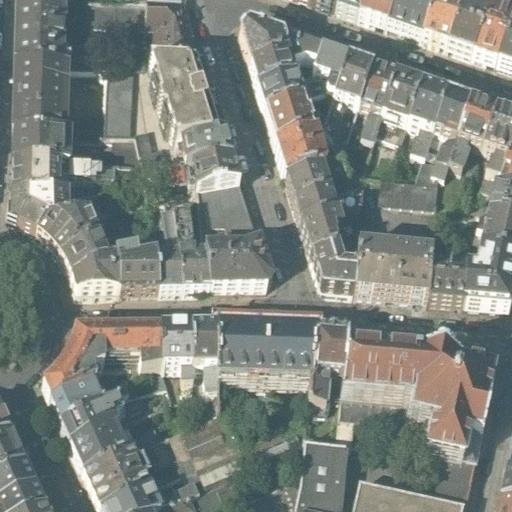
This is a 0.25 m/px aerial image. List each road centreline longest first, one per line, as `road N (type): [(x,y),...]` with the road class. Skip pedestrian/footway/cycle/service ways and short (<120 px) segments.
road 1 (residential): [(305,326),(205,19)]
road 2 (residential): [(205,19),(226,14),(511,105)]
road 3 (residential): [(49,329),(305,326)]
road 4 (residential): [(305,326),(511,341)]
road 5 (residential): [(8,387),(64,511)]
